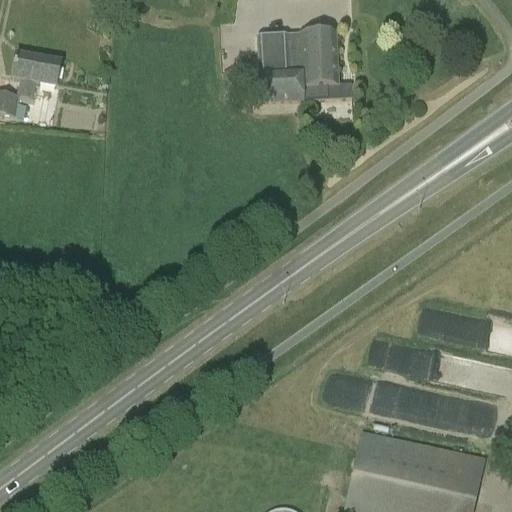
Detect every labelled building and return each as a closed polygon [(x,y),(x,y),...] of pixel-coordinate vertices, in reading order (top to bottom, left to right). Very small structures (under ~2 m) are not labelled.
[(256,40),(260,107),(351,102),(350,88),(338,89),(335,36),(256,40)] [(10,83),(18,84),(16,100),(0,96),(0,119),(15,122),(15,120),(23,121),(25,110),(17,109),(18,102),(31,104),(34,87),(55,91),(60,67),(15,58),(10,83)] [(241,99),(239,76),(222,77),(224,101),(241,99)] [(464,272),(461,296),(487,300),(490,275),(464,272)] [(495,350),(511,354),(511,328),(502,326),(495,350)] [(449,360),(449,385),(468,385),(468,360),(449,360)] [(418,425),(448,425),(449,398),(418,398),(418,425)] [(361,437),(343,511),(473,511),(484,464),(361,437)]
